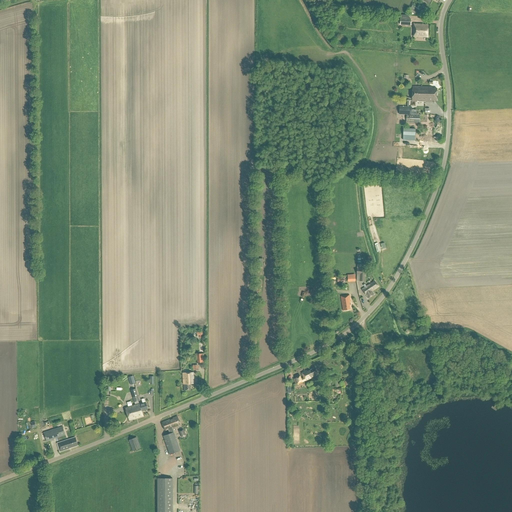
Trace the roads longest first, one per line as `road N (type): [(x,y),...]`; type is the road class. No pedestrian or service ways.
road 1 (unclassified): [(0,479),(311,353),(379,301),(414,243),(442,170),(449,105),(440,41),(449,0)]
road 2 (track): [(359,322),(375,350),(408,341),(460,343),(511,368)]
road 3 (track): [(370,348),(363,360),(365,511)]
